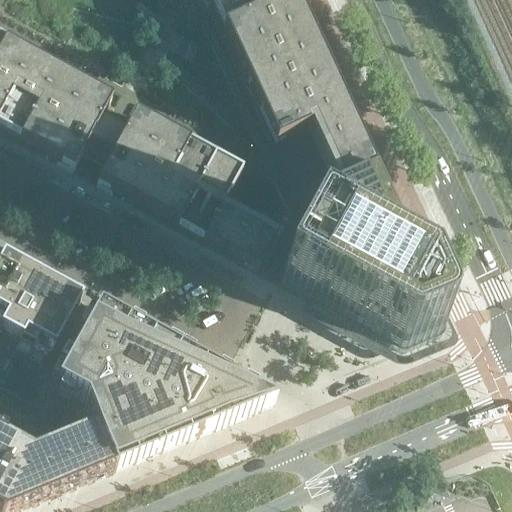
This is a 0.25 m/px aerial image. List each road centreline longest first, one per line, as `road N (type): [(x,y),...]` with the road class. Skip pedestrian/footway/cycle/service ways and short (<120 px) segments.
road 1 (residential): [(0,227),(207,340),(220,338),(238,309),(236,299),(0,169)]
road 2 (secondary): [(351,0),(511,342)]
road 3 (secondary): [(511,260),(381,0)]
road 4 (tertiary): [(511,354),(281,456)]
road 5 (tertiary): [(324,484),(511,400)]
road 6 (tertiary): [(281,456),(146,511)]
